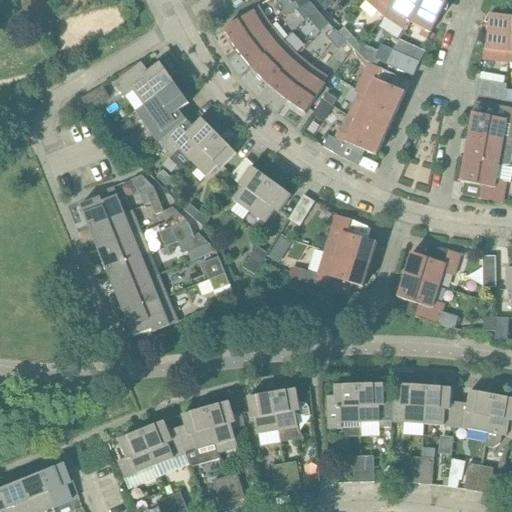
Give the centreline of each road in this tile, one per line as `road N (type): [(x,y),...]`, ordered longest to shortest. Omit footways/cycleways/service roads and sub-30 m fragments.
road 1 (residential): [(102,147),(59,164),(44,130),(60,91),(180,24)]
road 2 (residential): [(371,198),(253,123),(180,24)]
road 3 (residential): [(458,47),(371,198)]
road 4 (residential): [(439,220),(458,47)]
road 5 (residential): [(348,502),(472,511)]
